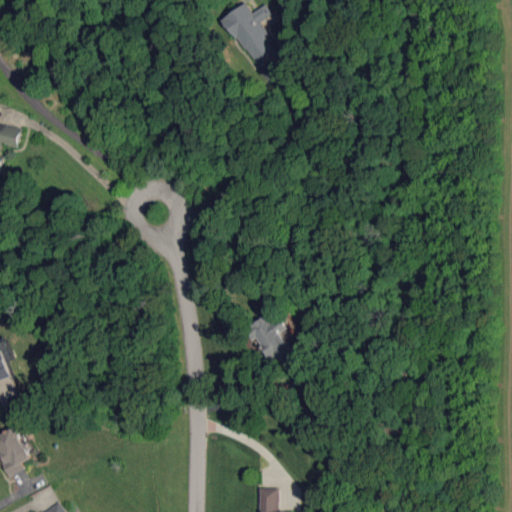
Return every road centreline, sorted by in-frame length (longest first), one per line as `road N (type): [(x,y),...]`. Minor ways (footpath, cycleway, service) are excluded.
road 1 (residential): [(198,511),(200,407),(178,250)]
road 2 (residential): [(150,236),(178,250),(181,207),(161,190),(136,209),(150,236)]
